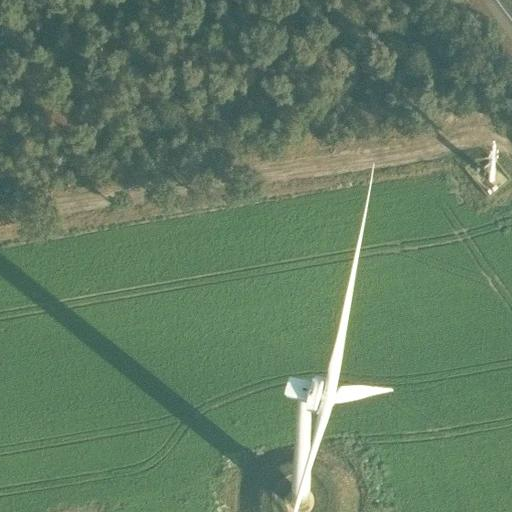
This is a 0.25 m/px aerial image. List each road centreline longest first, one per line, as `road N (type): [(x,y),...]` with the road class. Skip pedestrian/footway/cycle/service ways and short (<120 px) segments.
road 1 (track): [(0,214),(491,132)]
road 2 (track): [(394,0),(511,149)]
